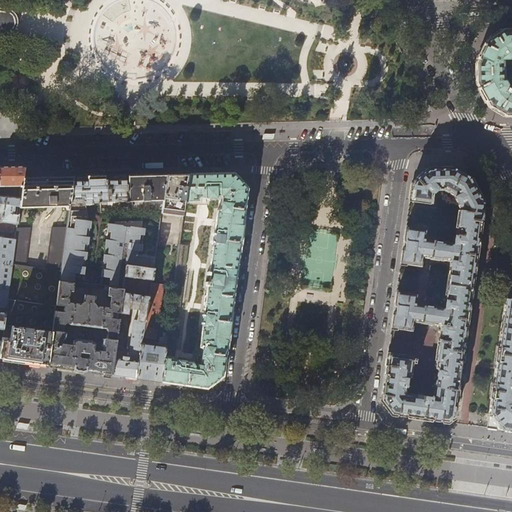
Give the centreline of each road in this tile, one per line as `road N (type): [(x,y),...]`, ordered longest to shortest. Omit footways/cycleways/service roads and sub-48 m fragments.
road 1 (residential): [(268,147),(229,414),(0,381)]
road 2 (primary): [(445,511),(0,448)]
road 3 (unclassified): [(361,432),(400,144)]
road 4 (residential): [(268,147),(0,155)]
road 5 (primary): [(0,481),(219,511)]
road 6 (residential): [(475,143),(407,4)]
road 7 (residential): [(511,452),(361,432)]
road 8 (residential): [(400,144),(268,147)]
